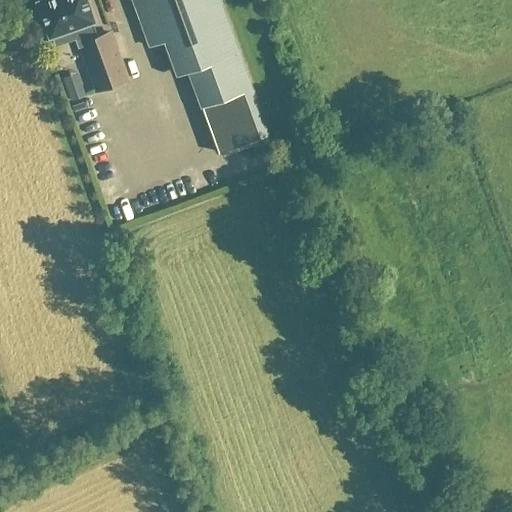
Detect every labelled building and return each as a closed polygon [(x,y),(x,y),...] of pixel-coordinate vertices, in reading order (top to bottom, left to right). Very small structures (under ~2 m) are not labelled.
[(52,38),(55,45),(92,31),(90,24),(94,23),(85,0),(44,0),(36,3),(48,39),(52,38)] [(187,71),(218,155),(267,137),(216,0),(131,0),(149,48),(163,42),(176,76),(187,71)] [(127,82),(110,34),(77,46),(94,94),(127,82)] [(60,80),(69,103),(84,97),(76,74),(60,80)] [(421,403),(417,388),(408,391),(412,406),(421,403)]
